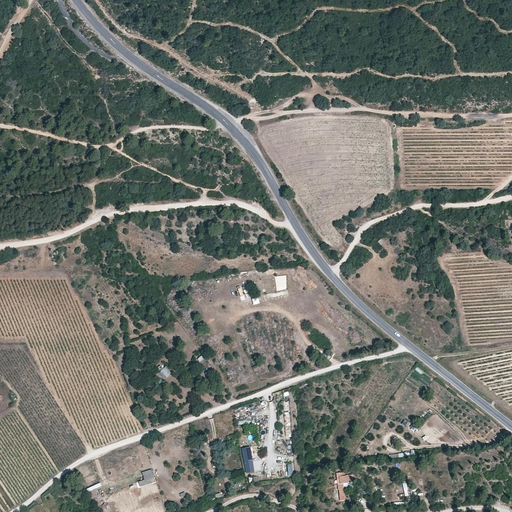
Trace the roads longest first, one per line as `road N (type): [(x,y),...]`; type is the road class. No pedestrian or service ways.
road 1 (tertiary): [(511,426),(339,285),(229,125),(134,59),(75,0)]
road 2 (track): [(407,345),(112,447),(15,511)]
road 3 (track): [(0,246),(49,240),(103,215),(211,202),(294,223)]
road 4 (track): [(511,113),(250,116)]
road 5 (track): [(330,274),(370,221),(419,206),(483,203),(511,178)]
road 6 (track): [(250,116),(259,102),(133,37),(93,0)]
